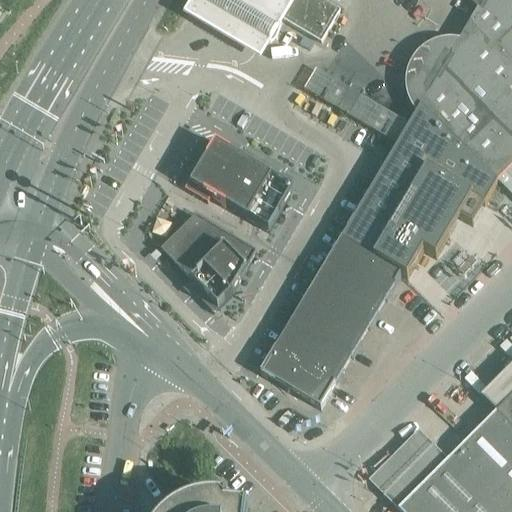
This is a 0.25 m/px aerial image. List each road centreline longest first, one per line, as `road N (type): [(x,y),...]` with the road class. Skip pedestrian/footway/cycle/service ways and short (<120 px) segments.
road 1 (unclassified): [(309,504),(511,295)]
road 2 (primary): [(40,212),(149,0)]
road 3 (tertiary): [(309,504),(158,344)]
road 4 (primary): [(101,0),(0,170)]
road 5 (tertiary): [(158,344),(130,300),(40,212)]
road 6 (unclassified): [(114,511),(132,388),(158,344)]
road 7 (primary): [(0,394),(47,339),(109,319)]
